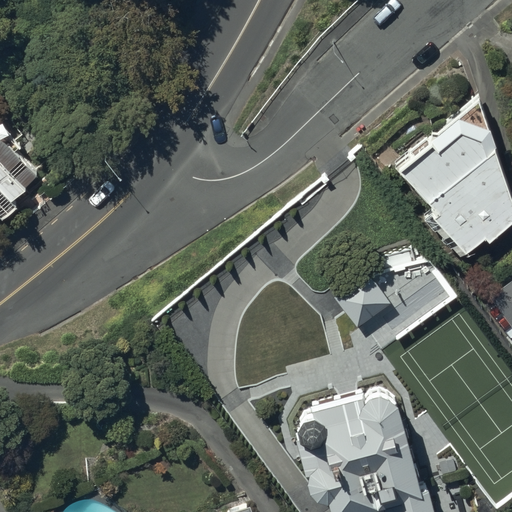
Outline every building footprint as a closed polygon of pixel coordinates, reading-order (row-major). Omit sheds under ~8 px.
[(423,131),(389,162),(430,206),(427,208),(432,214),(418,226),(426,234),(427,233),(439,245),(435,248),(441,254),(443,253),(451,261),(476,236),(481,241),(510,213),(481,123),(477,123),(469,98),(452,114),(447,112),(427,132),(423,131)] [(0,208),(2,207),(7,212),(22,199),(17,192),(29,181),(31,184),(41,177),(22,151),(24,149),(4,124),(3,124),(2,123),(0,123),(0,122),(0,208)] [(368,243),(326,271),(362,324),(374,316),(393,344),(464,295),(429,244),(388,272),(368,243)] [(511,270),(489,287),(511,320),(511,270)] [(511,390),(511,345),(501,331),(475,349),(473,347),(439,370),(449,385),(483,361),(492,373),(472,387),(482,401),(502,387),(507,394),(511,390)] [(419,458),(402,393),(378,385),(349,393),(316,402),(305,409),(304,425),(298,428),(316,490),(335,498),(339,511),(352,511),(372,506),(374,511),(388,511),(399,508),(400,511),(441,511),(435,491),(427,484),(419,458)] [(255,511),(246,486),(218,496),(220,503),(193,511),(255,511)]
